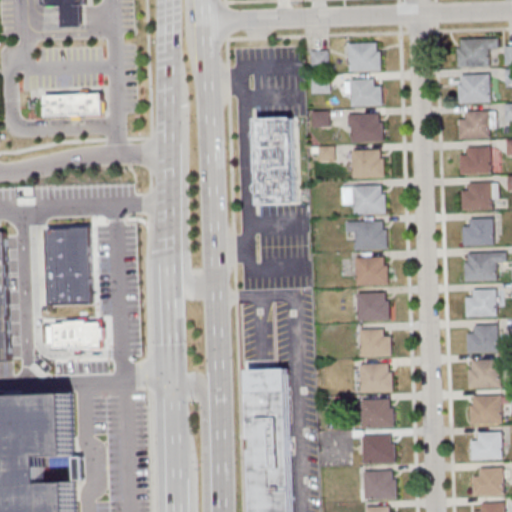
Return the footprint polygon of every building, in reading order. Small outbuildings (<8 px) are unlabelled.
[(40,0),(40,3),(65,3),(65,21),(82,21),(82,0),(40,0)] [(499,38),(499,48),(490,48),(490,66),(459,67),(458,48),(461,48),(461,39),(499,38)] [(349,44),(350,72),(382,70),(381,51),(377,51),(377,43),(349,44)] [(311,51),(328,50),(329,69),(311,69),(311,51)] [(490,74),(492,102),(459,103),(459,84),(462,84),(462,75),(490,74)] [(312,76),(330,76),(331,93),(312,93),(312,76)] [(350,79),(351,107),(383,106),(383,86),(375,87),(375,79),(350,79)] [(105,115),(104,93),(45,95),(46,117),(105,115)] [(491,110),(492,138),(460,139),(459,121),(463,121),(463,111),(491,110)] [(312,111),(329,111),(329,125),(313,126),(312,111)] [(351,115),(353,143),(384,141),(384,122),(380,122),(380,114),(351,115)] [(300,204),(298,116),(258,117),(259,205),(300,204)] [(318,146),(335,146),(336,160),(319,161),(318,146)] [(491,146),(492,173),(462,175),(461,156),(468,155),(468,147),(491,146)] [(352,151),(353,178),(385,177),(385,158),(381,158),(381,149),(352,151)] [(493,182),(494,209),(463,210),(462,191),(469,191),(469,183),(493,182)] [(354,187),(355,214),(387,213),(386,194),(383,194),(382,185),(354,187)] [(494,218),(495,245),(464,246),(464,227),(471,227),(471,219),(494,218)] [(355,222),(356,250),(388,248),(387,229),(384,230),(383,221),(355,222)] [(0,231),(88,228),(93,359),(0,362),(0,231)] [(507,252),(508,262),(497,263),(498,280),(466,282),(466,262),(469,262),(469,254),(507,252)] [(356,258),(357,286),(389,285),(388,266),(385,266),(384,257),(356,258)] [(497,289),(498,316),(467,317),(466,298),(474,298),(473,290),(497,289)] [(357,293),(359,321),(390,320),(390,301),(386,301),(386,292),(357,293)] [(498,325),(499,351),(468,353),(467,334),(475,333),(474,326),(498,325)] [(360,330),(361,357),(392,356),(392,336),(384,337),(384,329),(360,330)] [(501,359),(502,388),(469,389),(469,369),(472,369),(472,360),(501,359)] [(360,365),(361,393),(393,392),(392,373),(389,373),(388,364),(360,365)] [(294,511),(291,368),(250,369),(252,511),(294,511)] [(0,394),(0,511),(77,511),(76,481),(47,482),(46,456),(75,455),(72,391),(0,394)] [(502,395),(503,423),(471,424),(470,405),(474,405),(473,396),(502,395)] [(361,400),(362,428),(394,427),(393,408),(390,408),(389,399),(361,400)] [(502,432),(503,459),(472,460),(471,441),(478,441),(478,433),(502,432)] [(363,436),(364,464),(395,463),(395,444),(391,444),(391,435),(363,436)] [(503,468),(504,494),(473,496),(473,477),(480,476),(480,469),(503,468)] [(364,472),(365,500),(397,499),(396,480),(393,480),(393,471),(364,472)] [(505,502),(505,511),(474,511),(482,511),(481,503),(505,502)]
